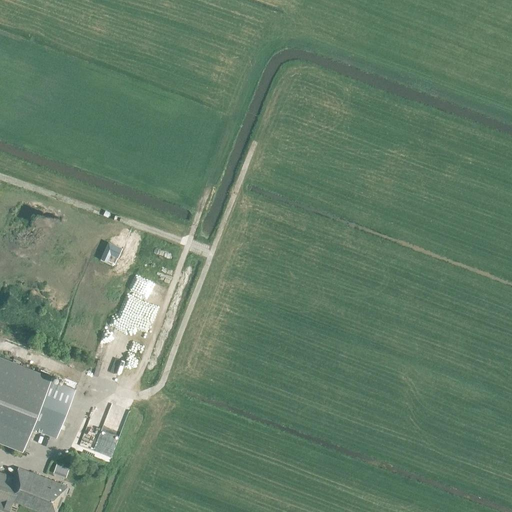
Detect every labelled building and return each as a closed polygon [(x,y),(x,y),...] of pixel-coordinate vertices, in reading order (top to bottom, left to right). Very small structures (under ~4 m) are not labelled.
[(145,239),(119,319),(109,315),(100,344),(104,345),(100,358),(118,364),(122,351),(128,353),(151,280),(163,284),(167,270),(156,267),(160,255),(171,259),(174,249),(145,239)] [(51,378),(0,357),(0,443),(20,451),(30,428),(55,438),(74,390),(50,380),(51,378)] [(103,421),(120,427),(127,405),(120,403),(120,405),(109,402),(103,421)] [(90,440),(88,448),(102,450),(103,442),(90,440)] [(53,462),(50,473),(62,476),(65,466),(53,462)] [(0,472),(0,511),(9,511),(10,510),(15,511),(17,511),(21,504),(42,511),(56,511),(66,486),(18,468),(14,477),(0,472)]
